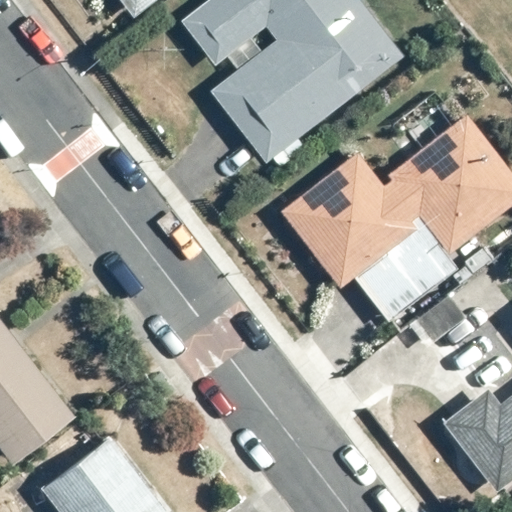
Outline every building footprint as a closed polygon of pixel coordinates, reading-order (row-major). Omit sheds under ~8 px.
[(119,0),(133,18),(156,0),(119,0)] [(278,40),(211,92),(266,163),(406,56),(362,0),(204,0),(178,20),(215,67),(267,27),(278,40)] [(358,153),(281,212),(340,289),(418,229),(414,223),(419,218),(449,257),(511,208),(511,169),(468,113),(388,175),(393,180),(384,187),(358,153)] [(451,291),(401,328),(421,356),(472,319),(451,291)] [(489,389),(443,424),(496,493),(511,481),(511,316),(511,317),(511,394),(500,403),(489,389)] [(0,317),(0,450),(11,465),(75,417),(0,317)] [(166,511),(110,437),(40,489),(57,511),(166,511)]
